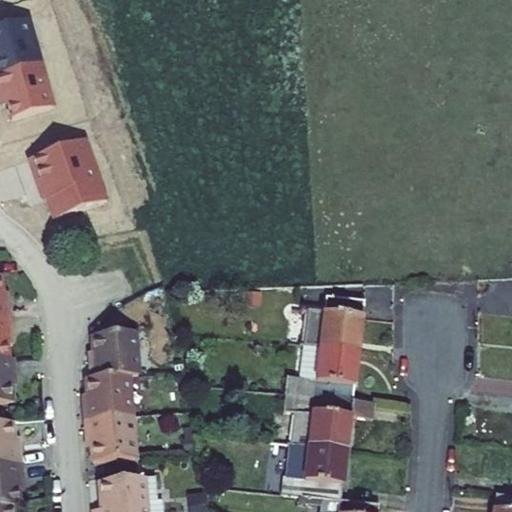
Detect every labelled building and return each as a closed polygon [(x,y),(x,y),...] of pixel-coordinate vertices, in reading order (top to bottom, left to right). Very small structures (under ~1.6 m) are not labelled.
[(55,109),(27,23),(0,32),(0,79),(14,122),(55,109)] [(107,203),(83,144),(33,164),(57,223),(107,203)] [(0,257),(0,317),(19,316),(18,304),(11,305),(8,276),(4,277),(2,257),(0,257)] [(318,339),(335,341),(373,346),(381,294),(342,288),(340,304),(324,301),(318,339)] [(0,317),(0,360),(15,359),(13,333),(20,333),(19,316),(0,317)] [(100,362),(101,378),(139,375),(151,374),(147,330),(105,334),(108,361),(100,362)] [(309,388),(312,388),(368,395),(373,346),(335,341),(318,339),(315,339),(309,388)] [(0,360),(0,403),(18,402),(16,375),(24,375),(23,359),(15,359),(0,360)] [(92,403),(94,420),(143,416),(139,375),(101,378),(98,378),(100,402),(92,403)] [(306,439),(311,439),(361,446),(365,411),(387,414),(389,398),(368,395),(312,388),(306,439)] [(103,437),(105,462),(147,458),(143,416),(94,420),(95,438),(103,437)] [(0,423),(0,464),(31,463),(30,448),(23,449),(21,422),(0,423)] [(293,488),(336,494),(354,496),(361,446),(311,439),(306,473),(296,471),(293,488)] [(0,464),(0,506),(23,505),(27,505),(25,479),(32,479),(31,463),(0,464)] [(167,479),(156,480),(158,511),(173,511),(173,498),(169,499),(167,479)] [(101,509),(101,511),(158,511),(156,480),(112,483),(113,508),(101,509)] [(333,511),(391,511),(393,501),(354,496),(336,494),(333,511)]
